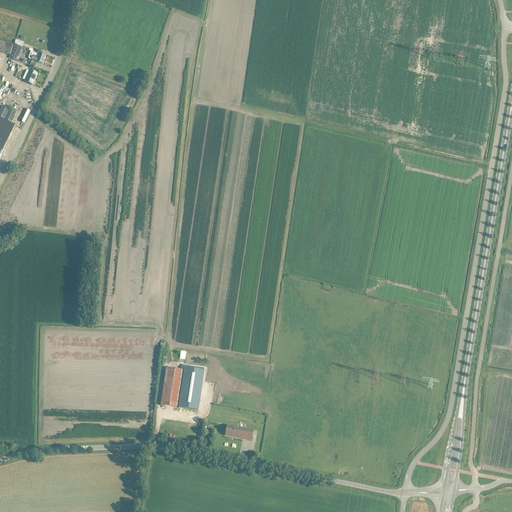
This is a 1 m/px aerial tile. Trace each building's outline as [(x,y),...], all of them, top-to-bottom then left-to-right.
[(0,41),(0,52),(10,55),(13,46),(0,41)] [(15,45),(10,58),(16,60),(17,56),(19,57),(22,48),(15,45)] [(43,64),(46,56),(33,52),(31,52),(29,58),(30,59),(43,64)] [(30,71),(25,81),(33,85),(35,79),(36,79),(38,74),(30,71)] [(2,106),(0,110),(0,118),(11,124),(17,113),(2,106)] [(15,126),(11,124),(0,118),(0,139),(7,143),(15,126)] [(166,368),(161,405),(197,411),(200,388),(203,373),(196,372),(166,368)] [(252,441),(254,431),(227,426),(225,436),(252,441)]
